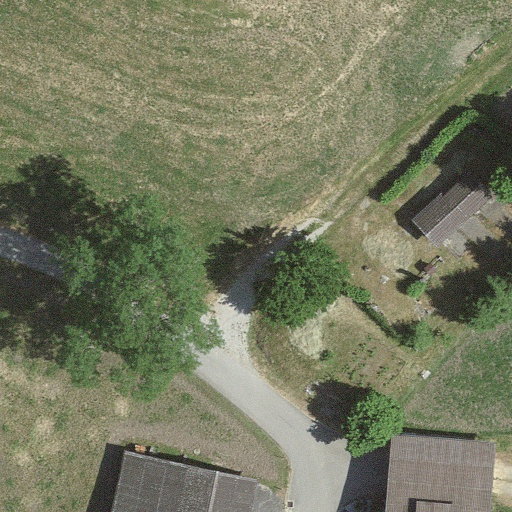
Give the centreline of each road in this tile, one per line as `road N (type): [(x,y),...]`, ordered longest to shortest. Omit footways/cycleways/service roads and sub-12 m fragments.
road 1 (residential): [(309,511),(317,452),(201,346),(172,321),(0,243)]
road 2 (track): [(511,50),(302,234),(201,346)]
